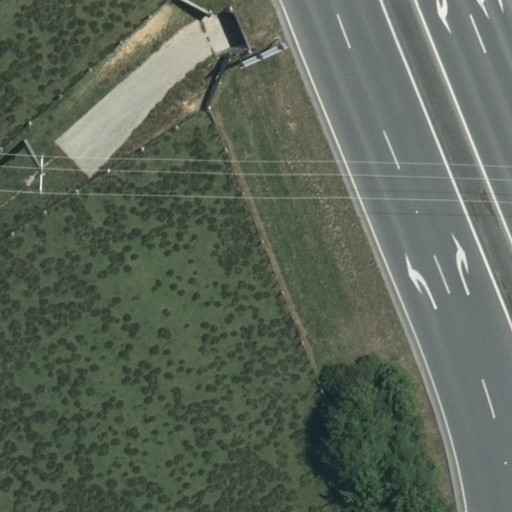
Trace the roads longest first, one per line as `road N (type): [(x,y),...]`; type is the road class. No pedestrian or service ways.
road 1 (secondary): [(511,494),(495,408),(331,0)]
road 2 (track): [(227,25),(0,193)]
road 3 (secondary): [(463,0),(511,120)]
